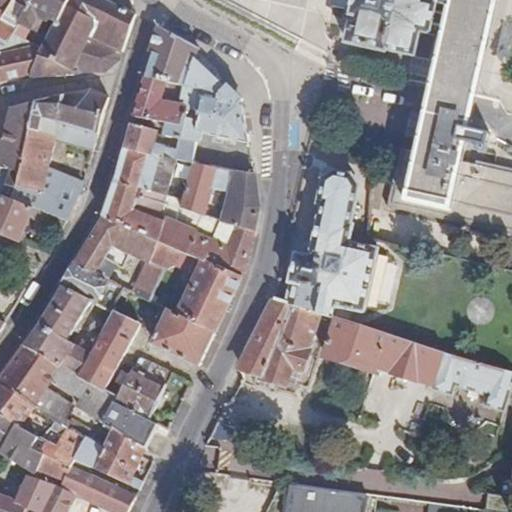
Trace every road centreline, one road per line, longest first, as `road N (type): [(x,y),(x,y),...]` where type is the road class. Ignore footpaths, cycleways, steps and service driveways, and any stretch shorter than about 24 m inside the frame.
road 1 (residential): [(155,511),(259,293),(278,210),(283,99),(271,63),(250,45),(158,1)]
road 2 (residential): [(158,1),(95,204),(0,363)]
